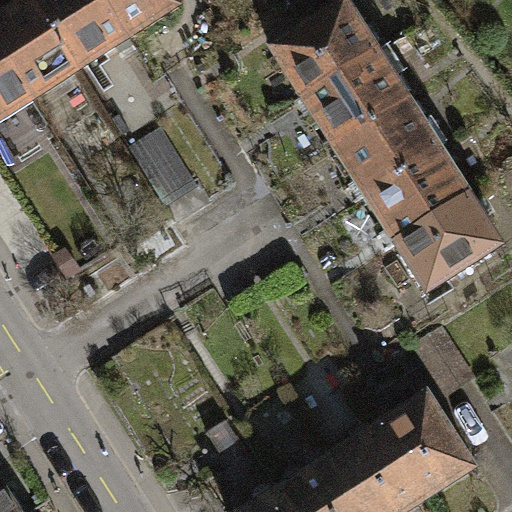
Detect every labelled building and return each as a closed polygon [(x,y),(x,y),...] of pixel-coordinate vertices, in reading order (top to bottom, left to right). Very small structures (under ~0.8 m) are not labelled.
[(14,0),(0,9),(0,51),(31,100),(80,69),(35,0),(14,0)] [(35,0),(80,69),(129,38),(104,0),(35,0)] [(104,0),(129,38),(177,6),(173,0),(104,0)] [(269,50),(300,99),(377,51),(346,2),(269,50)] [(0,119),(31,100),(0,51),(0,119)] [(300,99),(332,148),(408,100),(377,51),(300,99)] [(332,148),(363,197),(439,149),(408,100),(332,148)] [(161,129),(131,148),(165,200),(195,181),(161,129)] [(363,197),(394,246),(471,198),(439,149),(363,197)] [(394,246),(425,295),(502,247),(471,198),(394,246)] [(444,328),(416,345),(447,394),(475,376),(444,328)] [(477,471),(428,394),(378,425),(427,502),(477,471)] [(412,511),(427,502),(378,425),(329,456),(364,511),(412,511)] [(364,511),(329,456),(279,488),(294,511),(364,511)] [(0,511),(16,511),(0,486),(0,511)] [(294,511),(279,488),(240,511),(294,511)]
